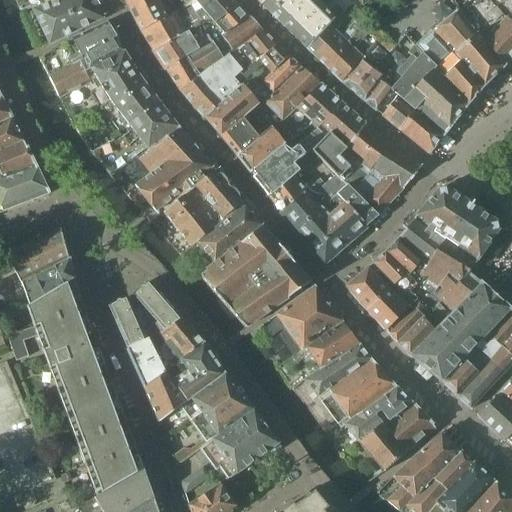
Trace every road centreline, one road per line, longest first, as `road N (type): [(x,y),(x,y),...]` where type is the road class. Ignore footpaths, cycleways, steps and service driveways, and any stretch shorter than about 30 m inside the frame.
road 1 (residential): [(435,171),(387,230),(323,278),(165,90),(108,0)]
road 2 (residential): [(314,473),(153,271),(64,198)]
road 3 (residential): [(174,511),(64,198)]
road 4 (residential): [(435,171),(246,0)]
road 5 (residential): [(64,198),(0,66)]
